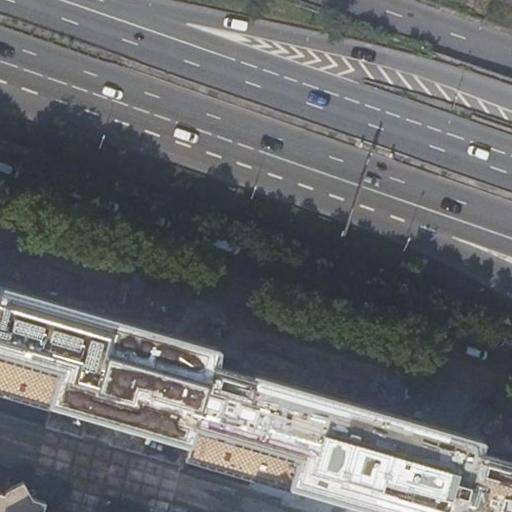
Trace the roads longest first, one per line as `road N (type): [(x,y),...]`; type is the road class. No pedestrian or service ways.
road 1 (tertiary): [(0,183),(480,355)]
road 2 (trunk): [(511,162),(52,0)]
road 3 (trunk): [(0,56),(450,212)]
road 4 (trunk): [(511,94),(373,55),(52,0)]
road 5 (residential): [(427,511),(480,355)]
road 6 (trunk): [(511,53),(358,0)]
